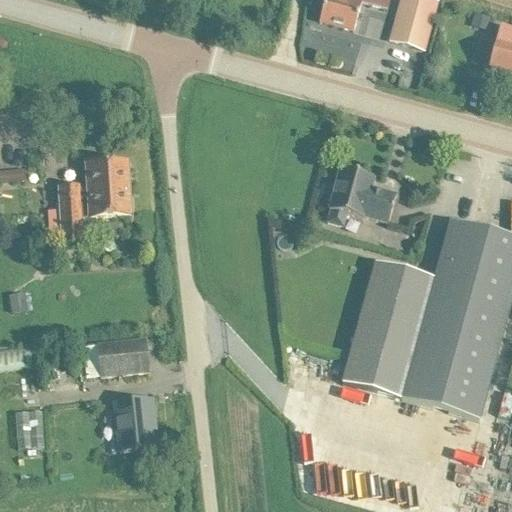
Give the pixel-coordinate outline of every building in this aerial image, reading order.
[(387,12),(389,0),(342,0),(341,3),(329,0),(325,0),(319,25),(320,25),(320,24),(352,33),(352,34),(353,34),(361,5),(387,12)] [(424,53),(429,34),(437,6),(416,0),(401,0),(389,43),(424,53)] [(486,33),(489,20),(474,16),(471,29),(486,33)] [(511,32),(501,30),(489,71),(511,77),(511,32)] [(105,168),(105,160),(84,161),(85,169),(86,191),(78,191),(78,190),(58,192),(59,214),(48,215),(50,242),(61,242),(61,248),(80,247),(79,233),(95,232),(94,221),(130,218),(126,166),(105,168)] [(37,178),(36,164),(1,167),(2,182),(37,178)] [(387,227),(395,198),(371,191),(373,181),(340,172),(328,213),(330,213),(327,226),(344,231),(348,218),(362,222),(363,220),(387,227)] [(478,425),(495,363),(511,300),(511,241),(450,224),(401,404),(478,425)] [(396,403),(403,378),(430,282),(374,266),(340,387),(396,403)] [(25,306),(43,302),(39,286),(22,290),(25,306)] [(101,380),(129,377),(149,375),(146,343),(97,348),(101,380)] [(0,374),(32,372),(30,351),(0,353),(0,374)] [(310,364),(305,377),(320,383),(326,371),(310,364)] [(138,455),(138,453),(153,452),(150,423),(154,423),(152,404),(113,408),(118,456),(133,454),(134,456),(138,455)] [(53,445),(52,426),(31,427),(32,446),(53,445)] [(357,460),(357,444),(338,444),(338,460),(357,460)] [(397,483),(398,496),(430,496),(430,483),(397,483)]
